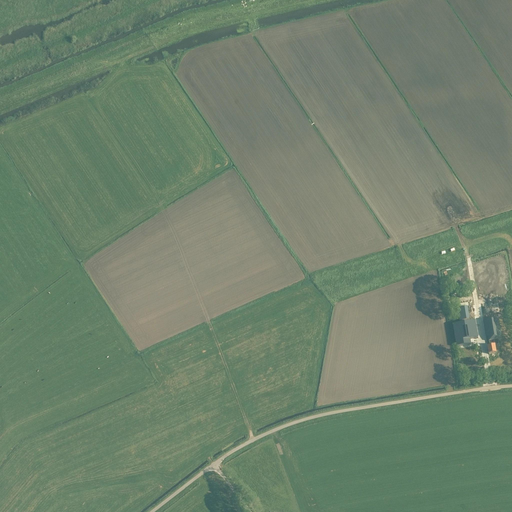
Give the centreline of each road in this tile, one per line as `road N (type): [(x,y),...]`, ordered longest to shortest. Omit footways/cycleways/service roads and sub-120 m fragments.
road 1 (unclassified): [(511,384),(286,423),(230,450),(149,511)]
road 2 (unknown): [(248,440),(163,207)]
road 3 (track): [(157,0),(0,65)]
